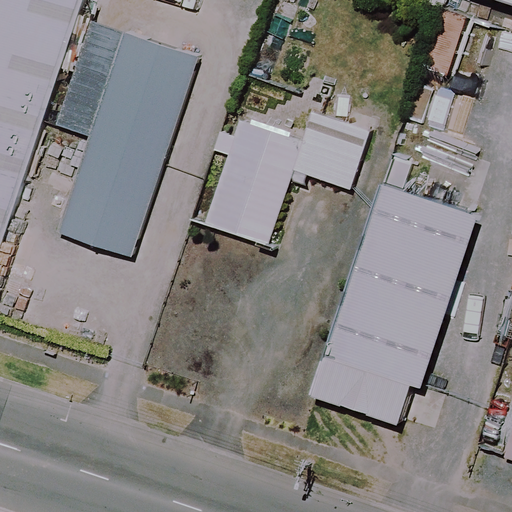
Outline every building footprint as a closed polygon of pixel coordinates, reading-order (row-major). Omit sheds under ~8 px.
[(0,0),(0,254),(85,0),(0,0)] [(203,56),(96,20),(62,123),(94,134),(62,230),(136,254),(203,56)] [(511,42),(443,20),(393,173),(423,182),(430,161),(482,179),(490,155),(511,161),(511,42)] [(307,142),(246,121),(241,135),(225,130),(218,151),(233,157),(210,224),(273,245),(299,170),(357,190),(377,131),(318,110),(307,142)] [(486,214),(390,182),(321,393),(405,420),(418,380),(430,384),(486,214)]
